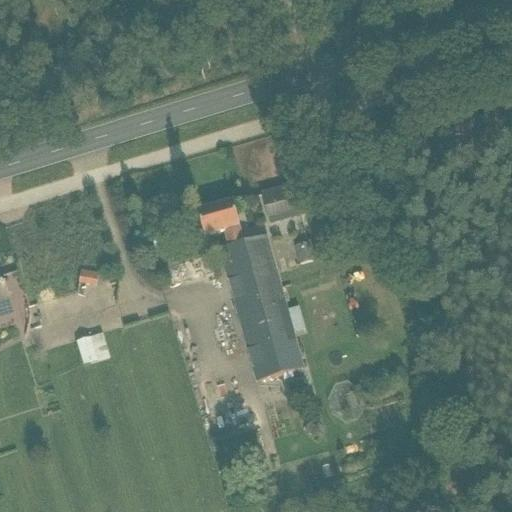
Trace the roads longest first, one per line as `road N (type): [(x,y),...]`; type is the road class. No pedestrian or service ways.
road 1 (secondary): [(0,168),(279,84)]
road 2 (secondary): [(511,12),(279,84)]
